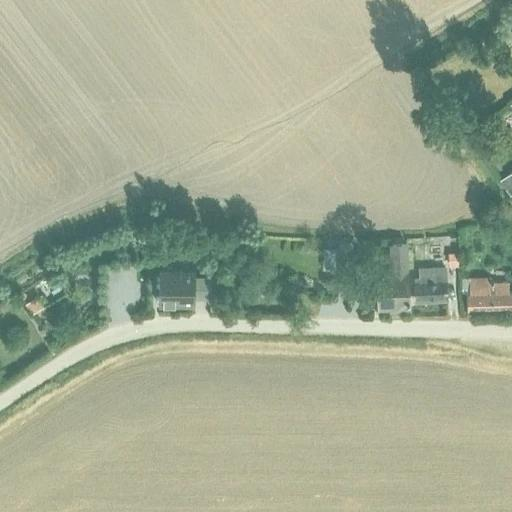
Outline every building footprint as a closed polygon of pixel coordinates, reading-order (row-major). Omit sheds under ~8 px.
[(511,174),(500,183),(508,196),(511,193),(511,174)] [(338,245),(337,271),(351,272),(352,246),(338,245)] [(378,279),(380,314),(410,313),(407,246),(392,247),(394,279),(378,279)] [(195,268),(159,268),(158,304),(194,304),(194,297),(211,297),(211,273),(195,273),(195,268)] [(416,282),(416,302),(448,301),(447,271),(421,272),(421,282),(416,282)] [(467,293),(467,311),(511,310),(511,292),(509,292),(509,281),(490,282),(470,283),(470,293),(467,293)]
